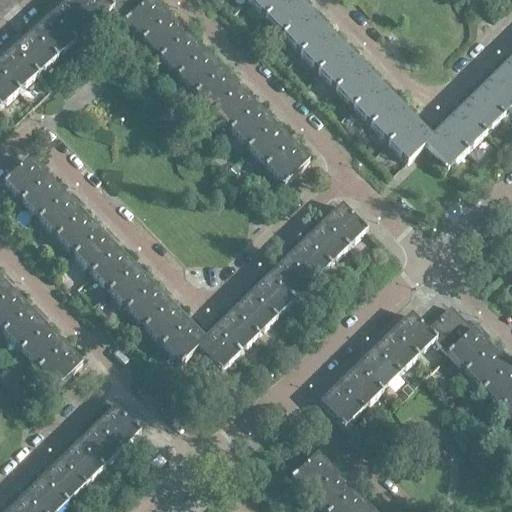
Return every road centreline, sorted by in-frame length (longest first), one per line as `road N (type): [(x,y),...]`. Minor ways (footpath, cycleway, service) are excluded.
road 1 (residential): [(348,176),(201,312),(26,132),(0,157)]
road 2 (residential): [(511,27),(431,106),(325,0)]
road 3 (residential): [(348,176),(186,0)]
road 4 (residential): [(284,391),(433,262)]
road 5 (residential): [(121,380),(0,254)]
road 6 (residential): [(0,499),(121,380)]
road 7 (residential): [(284,391),(399,511)]
road 8 (residential): [(433,262),(348,176)]
